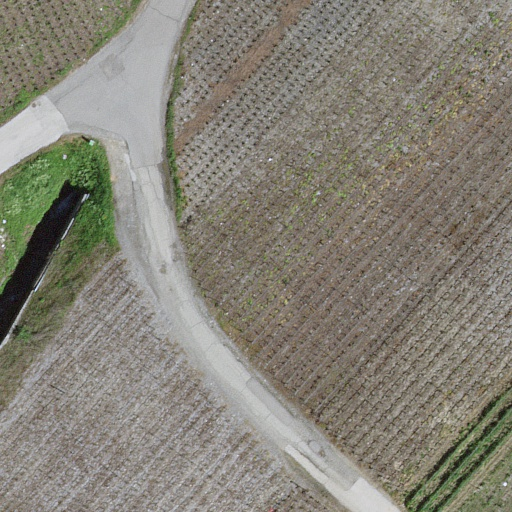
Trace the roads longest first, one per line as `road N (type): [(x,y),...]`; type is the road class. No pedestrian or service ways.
road 1 (track): [(132,68),(151,260),(213,379),(372,511)]
road 2 (track): [(0,156),(148,55),(172,0)]
